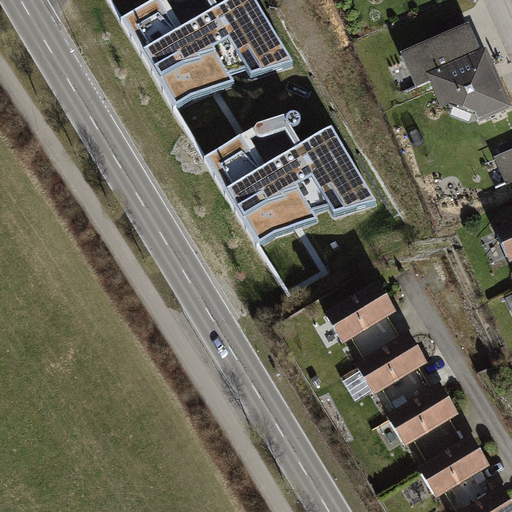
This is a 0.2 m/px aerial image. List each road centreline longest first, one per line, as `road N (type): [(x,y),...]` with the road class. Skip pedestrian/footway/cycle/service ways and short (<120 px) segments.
road 1 (secondary): [(327,511),(119,169)]
road 2 (secondary): [(21,0),(119,169)]
